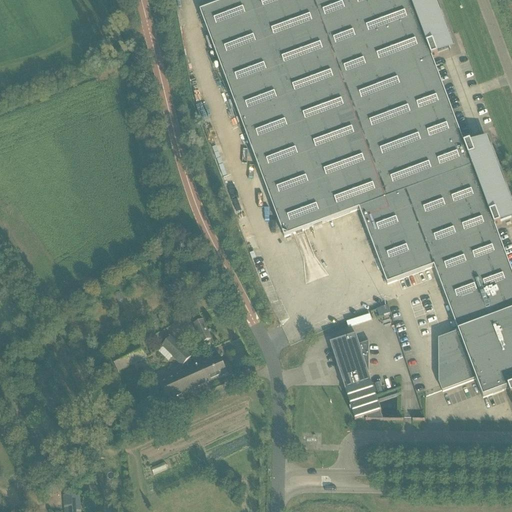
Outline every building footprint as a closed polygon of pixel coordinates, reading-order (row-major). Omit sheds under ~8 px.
[(511,273),(495,227),(501,225),(500,222),(511,217),(511,218),(511,215),(483,138),(482,138),(483,141),(471,146),(470,143),(464,145),(432,58),(438,56),(437,53),(449,49),(450,52),(451,51),(431,0),(232,0),(200,12),(284,238),(359,210),(387,285),(434,268),(483,399),(508,390),(511,397),(511,396),(511,273)] [(125,300),(121,293),(120,292),(114,296),(118,303),(125,300)] [(194,325),(203,343),(212,339),(209,332),(211,331),(210,329),(208,330),(204,321),(194,325)] [(335,342),(330,344),(344,386),(355,421),(366,417),(367,420),(366,420),(365,421),(403,421),(403,420),(383,420),(369,376),(369,368),(369,342),(359,345),(356,335),(335,342)] [(192,356),(172,336),(161,347),(162,348),(158,352),(168,361),(172,357),(181,367),(192,356)] [(139,343),(111,357),(118,373),(147,358),(139,343)] [(159,384),(163,392),(167,401),(228,374),(220,357),(159,384)] [(99,375),(93,367),(88,371),(94,379),(99,375)] [(81,511),(80,494),(63,495),(64,511),(81,511)]
